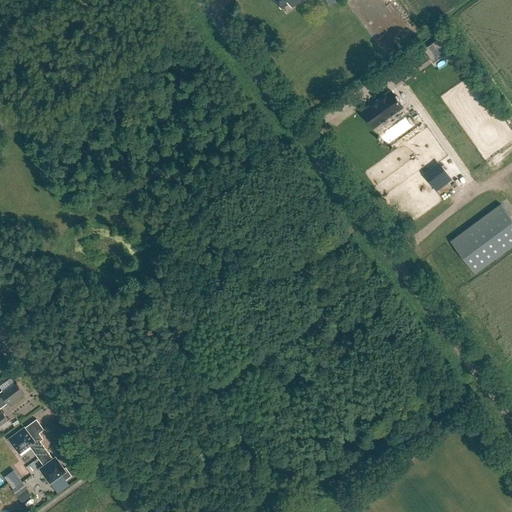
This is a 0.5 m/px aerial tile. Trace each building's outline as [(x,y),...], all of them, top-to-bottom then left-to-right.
[(272,0),(273,1),(274,0),(281,9),(288,4),(291,8),(302,0),(272,0)] [(440,38),(424,49),(431,60),(448,48),(440,38)] [(393,84),(411,72),(405,64),(387,76),(393,84)] [(391,91),(362,112),(373,127),(381,122),(382,124),(385,124),(388,122),(388,119),(387,117),(402,107),(391,91)] [(412,117),(417,114),(411,105),(406,109),(412,117)] [(426,176),(435,189),(450,178),(440,166),(426,176)] [(511,219),(500,204),(450,241),(474,274),(511,245),(511,219)] [(8,404),(24,394),(17,384),(4,392),(2,390),(0,391),(0,407),(7,402),(8,404)] [(0,426),(9,420),(3,411),(0,413),(0,426)] [(24,429),(10,439),(19,451),(29,444),(37,455),(45,449),(40,443),(43,440),(36,431),(41,427),(36,421),(24,429)] [(53,460),(45,449),(37,455),(45,466),(41,469),(50,481),(62,472),(66,478),(70,475),(64,467),(62,468),(55,459),(53,460)] [(23,482),(18,475),(8,483),(13,489),(23,482)] [(22,503),(31,496),(27,489),(17,496),(22,503)]
